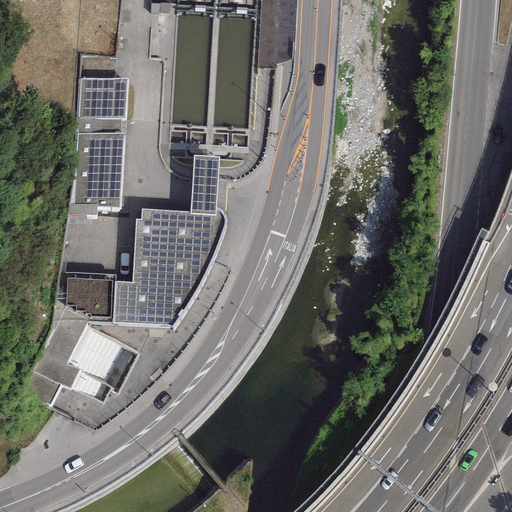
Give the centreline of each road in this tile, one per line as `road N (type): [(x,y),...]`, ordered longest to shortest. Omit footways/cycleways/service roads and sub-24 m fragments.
road 1 (tertiary): [(316,0),(305,127),(287,202),(231,331),(181,398),(109,458),(0,506)]
road 2 (tertiary): [(476,0),(454,252),(406,511)]
road 3 (motorway): [(511,303),(424,448)]
